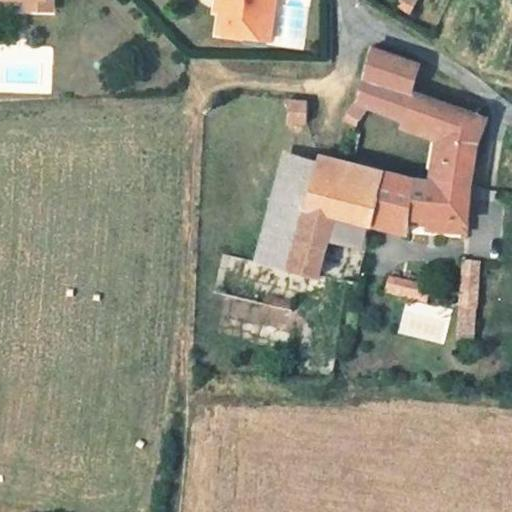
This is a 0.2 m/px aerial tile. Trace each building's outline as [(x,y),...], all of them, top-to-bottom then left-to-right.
[(220,0),(220,3),(228,4),(226,14),(223,14),(220,34),(246,37),(248,22),(275,26),(278,0),(220,0)] [(228,4),(220,3),(218,13),(223,14),(226,14),(228,4)] [(275,26),(248,22),(246,37),(273,41),(275,26)] [(460,144),(445,177),(481,182),(481,175),(486,147),(493,119),(480,111),(411,90),(414,71),(371,57),(362,105),(460,144)] [(301,111),(300,137),(313,137),(317,137),(320,113),(301,111)] [(355,220),(374,225),(415,235),(416,222),(418,174),(362,168),(334,166),(324,198),(301,276),(300,278),(340,286),(347,256),(355,220)] [(418,174),(416,222),(433,223),(458,224),(475,225),(481,182),(445,177),(418,174)] [(301,276),(324,198),(294,190),(271,265),(301,276)] [(347,256),(364,261),(374,225),(355,220),(347,256)] [(432,230),(456,234),(458,224),(433,223),(432,230)] [(470,264),(466,306),(482,307),(486,264),(470,264)] [(418,281),(394,276),(390,293),(414,298),(418,281)] [(437,285),(418,281),(414,298),(433,303),(437,285)] [(482,307),(466,306),(464,340),(479,341),(482,307)]
